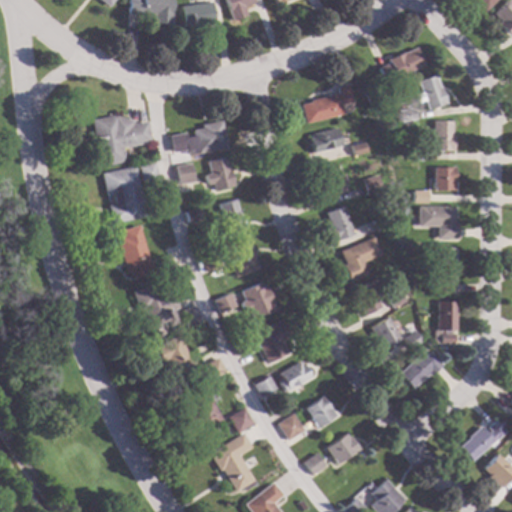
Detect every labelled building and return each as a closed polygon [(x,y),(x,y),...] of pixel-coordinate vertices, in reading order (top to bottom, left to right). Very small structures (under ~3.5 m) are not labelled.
[(95,0),(106,8),(111,0),(95,0)] [(168,0),(167,26),(150,24),(150,14),(138,14),(138,15),(124,14),(124,0),(168,0)] [(249,0),(251,3),(240,7),(243,16),(229,21),(221,0),(249,0)] [(493,0),(481,12),(469,0),(493,0)] [(505,0),(511,7),(511,32),(506,38),(493,24),(496,21),(489,14),(503,0),(505,0)] [(211,24),(180,28),(177,6),(208,2),(211,24)] [(420,66),(381,84),(374,68),(385,63),(384,61),(412,48),(420,66)] [(436,88),(438,87),(443,104),(424,111),(414,82),(432,75),(436,88)] [(349,102),(337,105),(339,115),(302,124),(297,105),(306,103),(306,101),(334,94),(333,88),(345,85),(349,102)] [(412,120),(397,122),(395,111),(410,108),(412,120)] [(129,120),(130,124),(144,122),(148,143),(119,148),(121,162),(96,167),(87,120),(110,116),(129,120)] [(223,149),(185,156),(184,150),(169,153),(166,136),(182,133),(183,137),(190,136),(189,130),(198,129),(198,125),(218,121),(223,149)] [(449,135),(450,135),(450,151),(430,151),(430,121),(449,121),(449,135)] [(337,146),(309,154),(305,139),(308,138),(307,135),(332,128),(337,146)] [(363,153),(350,156),(347,146),(360,142),(363,153)] [(424,162),(409,162),(408,149),(424,149),(424,162)] [(225,169),(226,169),(230,186),(210,191),(208,184),(203,185),(201,175),(206,174),(203,161),(222,157),(225,169)] [(150,163),(155,182),(139,186),(134,166),(150,163)] [(191,182),(175,185),(172,166),(187,163),(191,182)] [(138,197),(141,196),(145,216),(108,224),(104,206),(110,205),(108,195),(102,196),(97,174),(131,166),(138,197)] [(451,191),(430,190),(430,168),(447,168),(447,167),(451,167),(451,191)] [(342,191),(318,199),(313,182),(317,181),(315,175),(335,168),(342,191)] [(378,191),(363,196),(358,180),(374,176),(378,191)] [(423,203),(409,203),(409,191),(423,191),(423,203)] [(241,229),(223,234),(215,205),(233,200),(241,229)] [(350,235),(331,241),(325,226),(327,226),(322,213),(340,207),(350,235)] [(450,222),(453,222),(453,239),(433,239),(433,227),(414,227),(414,207),(451,207),(450,222)] [(198,219),(184,223),(181,213),(194,209),(198,219)] [(389,227),(374,233),(370,220),(384,215),(389,227)] [(148,273),(128,279),(126,273),(122,274),(112,239),(119,237),(117,231),(134,226),(148,273)] [(378,255),(360,263),(364,273),(346,281),(339,266),(342,264),(337,251),(370,237),(378,255)] [(253,257),(251,257),(255,269),(232,278),(221,248),(247,239),(253,257)] [(451,293),(435,293),(435,280),(432,280),(433,248),(452,249),(451,293)] [(217,267),(201,272),(196,256),(211,251),(217,267)] [(171,273),(155,278),(150,261),(165,256),(171,273)] [(159,289),(167,287),(174,309),(169,310),(173,322),(164,325),(163,321),(144,328),(139,311),(134,312),(127,292),(157,282),(159,289)] [(375,292),(372,294),(378,307),(361,316),(349,292),(366,283),(366,284),(370,282),(375,292)] [(257,286),(261,284),(272,310),(248,320),(245,312),(241,314),(237,303),(240,301),(236,292),(256,284),(257,286)] [(402,302),(390,309),(384,299),(396,292),(402,302)] [(232,307),(214,314),(209,301),(227,294),(232,307)] [(453,331),(448,331),(448,334),(450,334),(450,345),(431,345),(431,330),(433,330),(433,302),(453,302),(453,331)] [(198,322),(181,329),(174,313),(190,306),(198,322)] [(396,339),(379,349),(366,328),(384,318),(396,339)] [(286,338),(276,343),(282,354),(263,364),(255,347),(252,349),(249,344),(253,342),(249,335),(266,327),(266,325),(277,320),(286,338)] [(418,342),(406,349),(400,339),(412,331),(418,342)] [(192,372),(172,382),(163,361),(158,363),(150,347),(174,335),(192,372)] [(249,350),(235,357),(228,342),(242,335),(249,350)] [(439,365),(427,376),(426,375),(419,381),(419,380),(410,389),(395,374),(417,354),(420,357),(424,353),(425,355),(427,352),(439,365)] [(221,373),(206,381),(206,379),(201,382),(195,372),(201,369),(199,366),(214,358),(221,373)] [(297,365),(299,364),(307,377),(284,390),(274,374),(295,361),(297,365)] [(272,389),(256,398),(249,385),(264,376),(272,389)] [(219,423),(197,435),(193,428),(190,429),(178,407),(181,406),(179,401),(200,389),(219,423)] [(332,416),(314,428),(302,409),(319,398),(332,416)] [(248,424),(233,433),(223,417),(239,408),(248,424)] [(299,430),(283,441),(272,424),(288,413),(299,430)] [(502,432),(494,440),(493,439),(468,461),(456,447),(465,438),(464,437),(477,426),(483,433),(486,430),(484,428),(492,421),(502,432)] [(247,448),(233,456),(251,484),(240,492),(238,488),(231,492),(217,470),(215,471),(204,454),(238,433),(247,448)] [(344,438),(346,436),(355,450),(352,452),(354,454),(348,457),(346,455),(333,465),(321,448),(341,434),(344,438)] [(321,466),(308,475),(299,463),(312,453),(321,466)] [(511,472),(497,488),(485,477),(486,476),(479,469),(493,454),(511,472)] [(400,500),(386,511),(370,511),(365,506),(372,500),(366,493),(381,480),(400,500)] [(278,495),(268,503),(274,511),(245,511),(240,505),(268,483),(278,495)] [(362,510),(359,511),(338,511),(352,498),(362,510)] [(303,509),(299,511),(294,503),(298,501),(303,509)]
